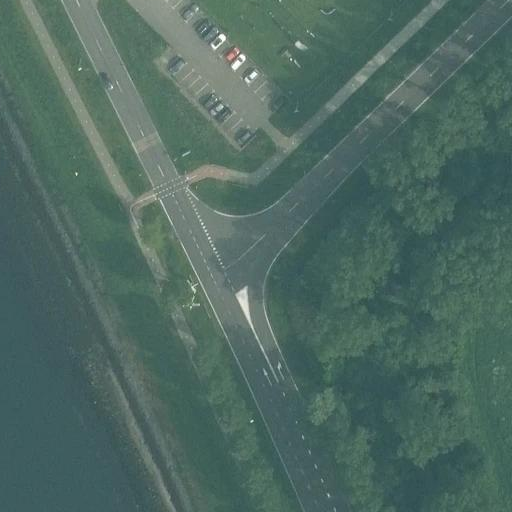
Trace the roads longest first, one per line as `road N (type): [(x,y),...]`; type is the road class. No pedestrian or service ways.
road 1 (secondary): [(215,282),(511,0)]
road 2 (tertiary): [(215,282),(76,0)]
road 3 (secondary): [(317,511),(215,282)]
